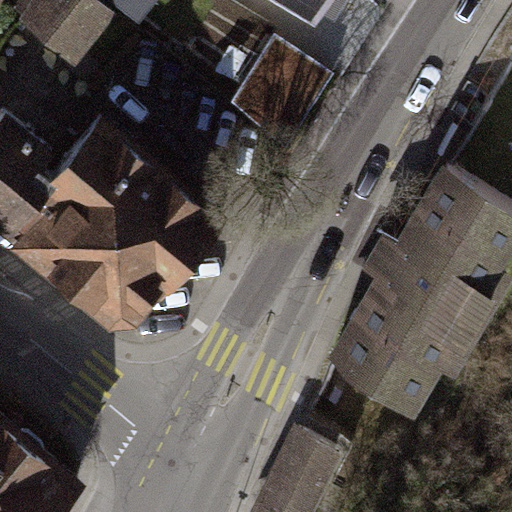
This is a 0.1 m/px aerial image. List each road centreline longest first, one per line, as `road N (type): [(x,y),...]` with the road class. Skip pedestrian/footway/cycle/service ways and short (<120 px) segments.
road 1 (tertiary): [(190,466),(306,251),(459,0)]
road 2 (residential): [(0,313),(190,466)]
